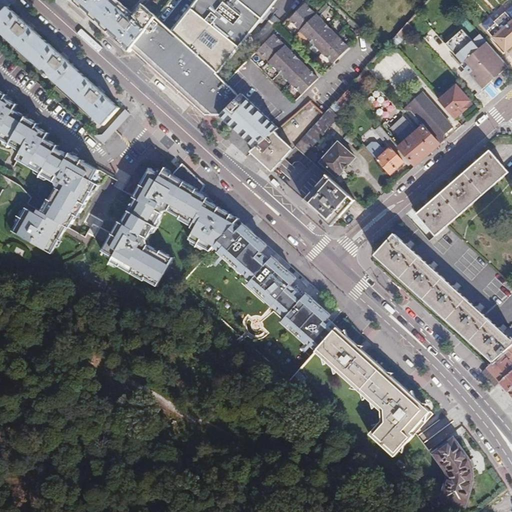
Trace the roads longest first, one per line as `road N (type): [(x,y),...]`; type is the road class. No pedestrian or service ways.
road 1 (primary): [(38,0),(334,261)]
road 2 (track): [(0,341),(116,383),(180,422),(195,478),(242,511)]
road 3 (primary): [(334,261),(511,447)]
road 4 (track): [(180,422),(345,475),(394,511)]
road 5 (secondary): [(334,261),(506,111)]
